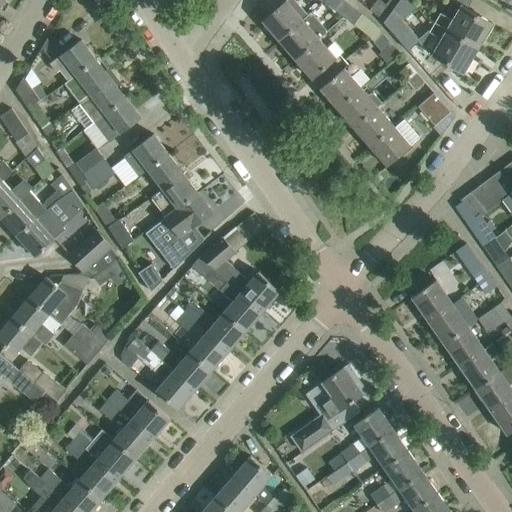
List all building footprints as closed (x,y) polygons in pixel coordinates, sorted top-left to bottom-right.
[(303,20),(302,19),(308,15),(295,0),(285,0),(262,20),(279,40),(303,20)] [(351,7),(352,7),(342,0),(341,0),(334,9),(343,16),(347,11),(349,13),(352,8),(351,7)] [(390,0),(375,0),(369,9),(378,17),(390,0)] [(440,13),(435,22),(477,47),(490,25),(491,26),(492,24),(461,5),(451,21),(440,13)] [(367,34),(370,38),(379,30),(373,22),(352,7),(351,7),(352,8),(349,13),(347,11),(343,16),(367,34)] [(421,41),(393,9),(384,22),(409,51),(421,41)] [(311,12),(308,15),(302,19),(303,20),(279,40),(296,59),(319,39),(310,28),(318,20),(311,12)] [(464,69),(477,47),(435,22),(429,32),(441,39),(432,53),(463,72),(464,70),(464,69)] [(401,54),(379,30),(370,38),(374,42),(373,42),(382,52),(378,54),(388,65),(401,54)] [(64,83),(96,59),(81,39),(49,63),(56,72),(60,69),(68,80),(64,83)] [(336,59),(319,39),(296,59),(312,79),(336,59)] [(111,79),(96,59),(64,83),(79,103),(111,79)] [(417,73),(409,63),(399,72),(406,80),(411,76),(413,78),(418,74),(417,73)] [(361,87),(344,68),(320,88),(337,108),(361,87)] [(411,76),(406,80),(415,90),(425,82),(417,73),(418,74),(413,78),(411,76)] [(32,89),(24,77),(16,90),(28,108),(37,101),(45,96),(38,85),(32,89)] [(94,122),(125,98),(111,79),(79,103),(94,122)] [(354,127),(377,107),(361,87),(337,108),(354,127)] [(434,125),(451,111),(434,92),(418,106),(434,125)] [(141,118),(125,98),(94,122),(109,142),(141,118)] [(28,108),(41,128),(50,122),(37,101),(28,108)] [(377,107),(354,127),(370,146),(394,126),(377,107)] [(0,116),(0,115),(0,116),(11,133),(16,141),(28,133),(22,125),(11,108),(0,116)] [(57,132),(50,122),(41,128),(48,138),(57,132)] [(394,126),(370,146),(387,166),(411,145),(394,126)] [(168,154),(153,134),(124,156),(138,176),(148,169),(168,154)] [(74,178),(103,157),(96,147),(74,163),(63,146),(57,150),(56,151),(74,178)] [(168,154),(148,169),(163,188),(183,173),(168,154)] [(115,173),(103,157),(74,178),(86,195),(115,173)] [(54,171),(46,159),(34,167),(43,179),(54,171)] [(0,181),(1,180),(12,170),(2,160),(0,162),(0,181)] [(511,168),(509,164),(499,171),(511,188),(511,168)] [(511,188),(499,171),(489,178),(504,198),(511,192),(511,188)] [(178,208),(198,192),(183,173),(163,188),(151,197),(166,217),(172,212),(178,208)] [(0,216),(29,190),(33,187),(24,178),(11,191),(1,180),(0,181),(0,216)] [(504,198),(489,178),(480,185),(495,205),(504,198)] [(495,205),(480,185),(470,192),(485,212),(495,205)] [(0,217),(17,236),(47,209),(63,196),(57,189),(41,203),(29,190),(0,216),(0,217)] [(159,249),(174,269),(205,238),(204,237),(202,239),(193,227),(213,212),(198,192),(178,208),(166,217),(179,234),(159,249)] [(470,192),(460,200),(462,202),(456,207),(468,225),(480,216),(485,212),(470,192)] [(107,227),(116,220),(104,202),(94,208),(107,227)] [(47,209),(17,236),(34,256),(64,229),(47,209)] [(483,246),(495,237),(480,216),(468,225),(483,246)] [(119,218),(116,220),(107,227),(121,247),(133,239),(119,218)] [(78,247),(69,255),(84,271),(81,273),(92,278),(93,276),(119,259),(111,246),(112,246),(103,236),(97,230),(78,247)] [(226,261),(237,252),(224,236),(199,258),(211,267),(228,281),(263,310),(280,290),(285,294),(301,276),(293,265),(275,286),(258,272),(250,281),(226,261)] [(483,246),(497,266),(510,258),(495,237),(483,246)] [(469,273),(481,268),(469,243),(457,248),(469,273)] [(211,267),(199,258),(192,266),(204,276),(211,267)] [(497,266),(511,287),(511,260),(510,258),(497,266)] [(162,280),(151,263),(138,272),(150,291),(162,280)] [(490,277),(484,268),(473,275),(479,283),(467,292),(467,293),(490,277)] [(57,286),(46,277),(29,297),(48,313),(60,324),(79,302),(83,290),(61,280),(57,286)] [(490,277),(467,293),(471,298),(479,293),(478,292),(482,289),(486,294),(497,286),(490,277)] [(412,296),(428,320),(452,303),(436,280),(412,296)] [(263,310),(228,281),(220,290),(233,301),(224,311),(246,330),(263,310)] [(48,313),(29,297),(12,317),(32,333),(45,345),(55,333),(41,322),(48,313)] [(184,311),(196,321),(204,311),(193,301),(184,311)] [(502,336),(511,330),(511,328),(511,314),(511,316),(501,302),(478,319),(488,332),(496,326),(502,336)] [(468,326),(452,303),(428,320),(444,343),(468,326)] [(196,321),(184,311),(176,320),(188,330),(196,321)] [(207,331),(229,350),(246,330),(224,311),(207,331)] [(12,317),(0,330),(0,341),(14,353),(32,333),(12,317)] [(82,323),(73,335),(96,354),(110,336),(97,325),(92,331),(82,323)] [(484,349),(468,326),(444,343),(460,365),(484,349)] [(190,351),(212,369),(229,350),(207,331),(190,351)] [(96,354),(73,335),(64,345),(87,364),(96,354)] [(150,350),(135,337),(127,347),(165,380),(156,390),(178,409),(195,389),(174,370),(161,360),(150,350)] [(158,341),(150,350),(161,360),(170,351),(158,341)] [(484,349),(460,365),(475,388),(500,371),(484,349)] [(174,370),(195,389),(212,369),(190,351),(182,361),(174,370)] [(19,371),(0,355),(0,376),(1,375),(10,382),(19,371)] [(358,379),(348,365),(323,382),(333,396),(322,403),(331,415),(325,418),(320,417),(292,436),(303,451),(361,410),(353,401),(363,394),(354,381),(358,379)] [(57,401),(34,382),(19,371),(10,382),(35,402),(41,396),(53,406),(57,401)] [(57,401),(66,389),(43,371),(34,382),(57,401)] [(511,396),(511,389),(500,371),(475,388),(491,411),(511,396)] [(140,410),(116,389),(107,399),(119,409),(131,419),(153,438),(170,418),(148,400),(140,410)] [(511,431),(511,396),(491,411),(508,434),(511,431)] [(111,419),(119,409),(107,399),(99,409),(111,419)] [(355,423),(364,435),(340,452),(339,452),(346,462),(393,429),(378,407),(355,423)] [(136,458),(153,438),(131,419),(114,439),(136,458)] [(73,439),(85,449),(94,439),(82,429),(73,439)] [(408,450),(393,429),(346,462),(353,472),(377,454),(385,466),(408,450)] [(85,449),(73,439),(65,448),(77,459),(85,449)] [(119,478),(136,458),(114,439),(97,459),(119,478)] [(377,504),(423,472),(408,450),(385,466),(394,478),(370,494),(377,504)] [(255,495),(266,505),(274,511),(279,511),(286,505),(264,485),(273,475),(250,456),(233,476),(255,495)] [(102,497),(119,478),(97,459),(80,479),(102,497)] [(80,479),(72,488),(49,467),(48,468),(42,462),(33,472),(79,511),(89,511),(102,497),(80,479)] [(303,470),(295,475),(303,487),(314,479),(307,467),(303,470)] [(79,511),(33,472),(26,481),(33,486),(32,488),(55,508),(51,511),(79,511)] [(327,476),(333,484),(339,480),(333,472),(327,476)] [(382,511),(384,511),(407,497),(415,509),(437,493),(423,472),(377,504),(382,511)] [(235,511),(240,511),(255,495),(233,476),(216,495),(235,511)] [(0,511),(8,511),(16,504),(0,490),(0,511)] [(415,509),(417,511),(450,511),(437,493),(415,509)] [(235,511),(216,495),(201,511),(235,511)]
